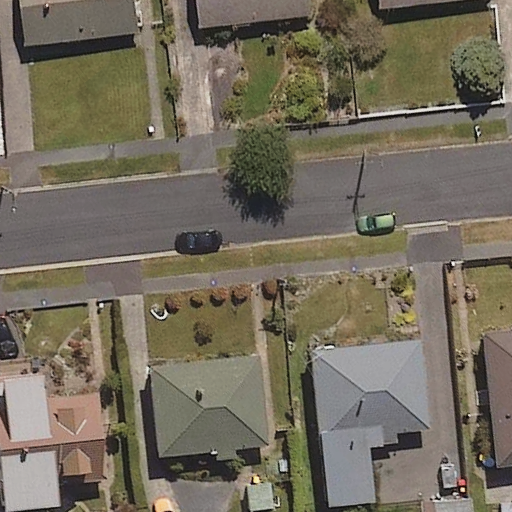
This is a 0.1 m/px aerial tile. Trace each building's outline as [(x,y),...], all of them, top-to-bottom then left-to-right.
[(135,0),(24,0),(28,34),(138,24),(135,0)] [(199,0),(201,13),(311,5),(310,0),(199,0)] [(495,459),(511,457),(511,324),(483,327),(495,459)] [(364,439),(395,436),(394,425),(425,423),(418,335),(309,343),(321,498),(369,494),(364,439)] [(168,468),(200,466),(200,460),(235,457),(234,444),(264,442),(256,351),(147,359),(154,450),(167,449),(168,468)] [(43,396),(41,366),(0,368),(0,496),(49,493),(47,463),(95,460),(91,393),(43,396)] [(232,475),(233,510),(273,509),(273,482),(291,481),(291,456),(253,457),(253,474),(232,475)] [(511,511),(511,474),(479,475),(480,506),(495,506),(495,511),(511,511)] [(120,511),(120,499),(96,500),(96,511),(120,511)] [(470,511),(470,502),(435,505),(435,511),(470,511)]
